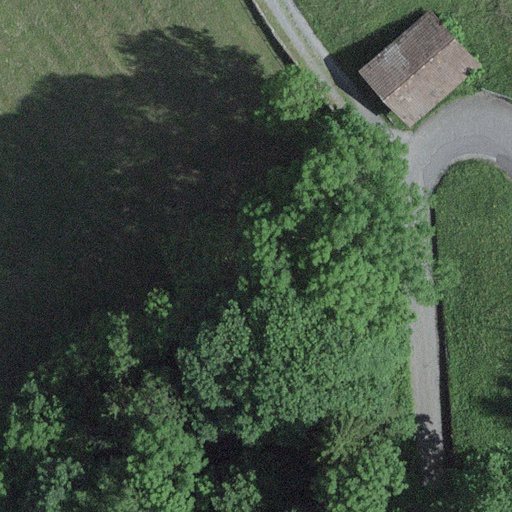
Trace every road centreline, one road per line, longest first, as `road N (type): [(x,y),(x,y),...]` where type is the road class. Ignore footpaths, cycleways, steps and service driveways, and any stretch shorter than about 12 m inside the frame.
road 1 (unclassified): [(452,511),(421,199),(429,165),(464,126),(511,127)]
road 2 (track): [(269,0),(279,21),(366,108),(442,144)]
